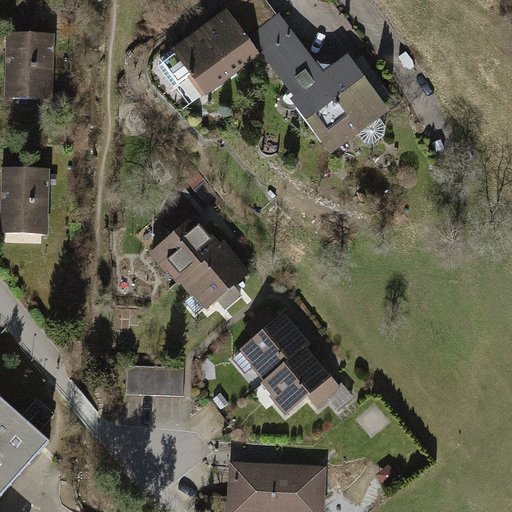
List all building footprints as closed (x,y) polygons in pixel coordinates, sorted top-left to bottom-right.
[(236,0),(229,6),(232,11),(270,59),(303,101),(332,78),(270,0),(236,0)] [(217,100),(270,59),(232,11),(180,53),(217,100)] [(60,35),(9,36),(10,98),(61,97),(60,35)] [(398,112),(356,59),(332,78),(303,101),(298,104),(340,158),(398,112)] [(56,168),(6,170),(9,233),(58,231),(56,168)] [(157,255),(187,288),(233,247),(223,237),(203,214),(157,255)] [(187,288),(213,317),(259,276),(233,247),(187,288)] [(243,354),(269,387),(316,350),(290,317),(243,354)] [(316,350),(269,387),(294,418),(323,395),(329,403),(341,394),(347,389),(316,350)] [(185,369),(128,367),(127,395),(185,397),(185,369)] [(0,505),(52,446),(0,400),(0,505)] [(332,511),(334,468),(236,465),(233,511),(332,511)]
